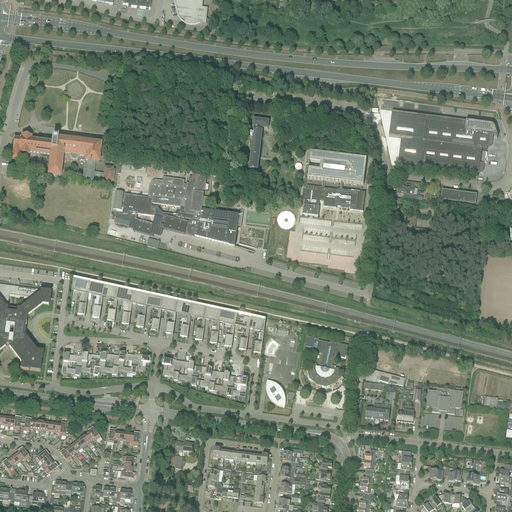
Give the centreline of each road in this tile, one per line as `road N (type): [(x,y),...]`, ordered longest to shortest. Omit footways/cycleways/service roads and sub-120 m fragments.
road 1 (primary): [(0,37),(511,99)]
road 2 (primary): [(511,70),(225,52),(0,18)]
road 3 (unclassified): [(383,172),(373,124),(356,110),(114,80)]
road 4 (residential): [(198,511),(213,441),(275,452),(270,511)]
road 5 (unclassified): [(43,65),(32,116),(46,130),(104,135),(114,80)]
road 6 (track): [(364,336),(511,373)]
road 7 (residential): [(250,415),(252,362),(158,341)]
road 8 (unclassified): [(494,451),(354,437)]
road 9 (unclassified): [(383,172),(491,187),(507,184),(511,172)]
road 10 (unclassified): [(362,293),(369,295),(383,172)]
